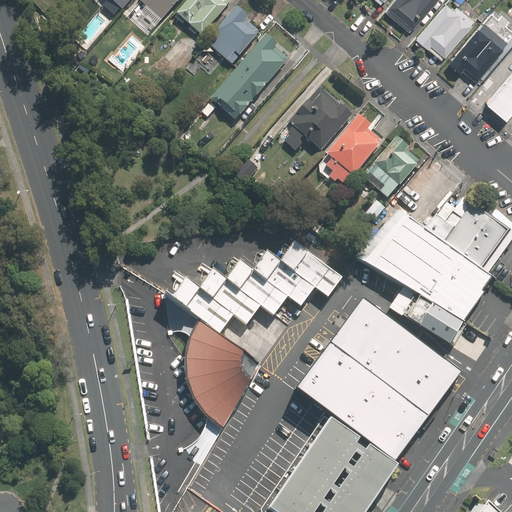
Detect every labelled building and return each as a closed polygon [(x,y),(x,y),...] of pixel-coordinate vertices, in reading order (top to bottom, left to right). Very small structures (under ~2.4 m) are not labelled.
[(141,0),(148,6),(141,14),(157,27),(180,0),(141,0)] [(234,2),(232,0),(191,0),(177,16),(184,23),(187,21),(192,26),(190,29),(196,34),(198,32),(203,36),(234,2)] [(393,0),(386,9),(412,32),(440,0),(393,0)] [(455,10),(447,3),(417,38),(430,49),(433,45),(446,57),(476,23),(458,7),(455,10)] [(250,16),(239,7),(208,44),(234,65),(238,60),(234,57),(238,53),(241,55),(261,31),(247,19),(250,16)] [(510,42),(483,21),(450,62),(462,72),(463,71),(477,82),(510,42)] [(203,113),(209,118),(216,109),(235,124),(290,59),(277,48),(279,45),(266,34),(203,113)] [(175,77),(193,57),(185,49),(166,69),(175,77)] [(511,71),(485,103),(505,119),(511,110),(511,71)] [(320,149),(355,110),(346,101),(342,105),(322,87),(289,124),(293,127),(282,140),(296,152),(308,138),(320,149)] [(374,124),(361,115),(328,156),(331,158),(326,164),(335,171),(330,177),(337,183),(339,180),(344,184),(352,174),(355,177),(383,142),(369,131),(374,124)] [(411,148),(396,136),(363,177),(389,199),(399,186),(401,188),(419,166),(418,165),(421,161),(408,151),(411,148)] [(245,184),(259,168),(246,158),(233,174),(245,184)] [(446,242),(482,268),(509,231),(473,204),(446,242)] [(463,322),(494,278),(489,274),(482,268),(446,242),(398,210),(355,257),(357,258),(463,322)] [(330,298),(344,279),(297,243),(283,262),(317,288),(330,298)] [(303,307),(317,288),(283,262),(270,253),(256,272),(290,297),(303,307)] [(276,316),(290,297),(256,272),(243,262),(229,281),(263,306),(276,316)] [(249,325),(263,306),(229,281),(217,271),(202,290),(236,315),(249,325)] [(222,335),(236,315),(202,290),(190,280),(175,300),(222,335)] [(465,325),(404,287),(391,308),(452,345),(465,325)] [(329,349),(298,389),(312,400),(337,418),(398,462),(465,372),(366,298),(329,349)] [(189,382),(192,395),(204,414),(209,418),(218,425),(224,430),(261,366),(200,321),(191,337),(190,340),(186,358),(189,382)] [(365,440),(336,420),(322,440),(314,434),(262,509),(262,511),(368,511),(381,493),(401,465),(374,447),(370,452),(361,446),(365,440)] [(501,511),(488,500),(485,505),(477,503),(470,511),(501,511)]
